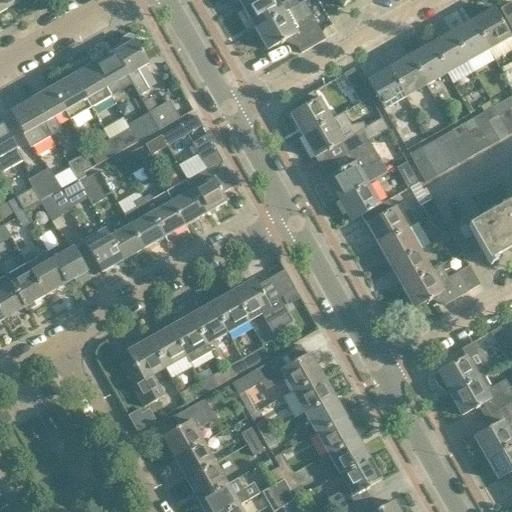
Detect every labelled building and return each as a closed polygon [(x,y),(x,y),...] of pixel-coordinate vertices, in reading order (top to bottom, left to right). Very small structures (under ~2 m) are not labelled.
[(0,0),(0,13),(8,9),(2,0),(0,0)] [(23,0),(2,0),(8,9),(23,0)] [(238,0),(243,9),(259,0),(238,0)] [(255,29),(283,13),(284,14),(298,6),(294,0),(289,0),(279,6),(275,0),(259,0),(243,9),(255,29)] [(501,7),(508,20),(511,17),(511,3),(511,1),(501,7)] [(472,21),(488,50),(494,60),(511,50),(511,41),(493,9),(472,21)] [(284,14),(283,13),(255,29),(267,51),(280,44),(281,45),(284,43),(284,41),(291,37),(297,48),(301,54),(301,55),(326,41),(325,40),(321,32),(311,15),(291,26),(284,14)] [(488,50),(494,61),(494,60),(488,50),(472,21),(451,33),(468,62),(488,50)] [(451,33),(430,45),(447,74),(468,62),(451,33)] [(148,64),(135,41),(133,37),(129,35),(121,40),(121,44),(123,48),(114,53),(128,76),(138,95),(147,90),(136,71),(148,64)] [(430,45),(409,57),(426,86),(447,74),(430,45)] [(93,65),(111,97),(112,97),(107,88),(128,76),(114,53),(93,65)] [(405,98),(426,86),(409,57),(388,69),(405,98)] [(509,84),(511,82),(511,64),(501,70),(508,83),(509,84)] [(73,77),(91,108),(111,97),(93,65),(73,77)] [(344,75),(354,92),(360,104),(370,98),(354,69),(344,75)] [(405,98),(388,69),(367,81),(383,110),(405,98)] [(91,108),(73,77),(52,88),(70,120),(91,108)] [(31,100),(52,136),(62,131),(54,117),(65,112),(70,120),(52,88),(31,100)] [(303,108),(290,115),(302,136),(331,119),(319,99),(314,92),(299,100),(303,108)] [(498,116),(508,110),(511,108),(511,96),(493,107),(498,116)] [(52,136),(31,100),(10,112),(30,149),(52,136)] [(149,113),(158,130),(178,119),(168,102),(149,113)] [(488,122),(498,116),(493,107),(472,119),(477,128),(488,147),(498,141),(488,122)] [(509,135),(511,133),(511,116),(508,110),(498,116),(509,135)] [(149,113),(138,119),(148,136),(158,130),(149,113)] [(168,131),(161,135),(167,145),(174,142),(201,126),(196,115),(168,131)] [(498,141),(509,135),(498,116),(488,122),(498,141)] [(338,133),(331,119),(302,136),(314,158),(315,158),(327,151),(328,152),(332,150),(331,149),(339,144),(344,154),(369,141),(368,138),(362,129),(358,122),(338,133)] [(456,140),(467,134),(477,128),(472,119),(451,131),(456,140)] [(0,127),(0,167),(3,173),(24,162),(3,125),(0,127)] [(477,128),(467,134),(478,153),(488,147),(477,128)] [(129,129),(109,140),(117,154),(137,142),(129,129)] [(451,131),(431,143),(447,171),(457,165),(446,146),(456,140),(451,131)] [(467,159),(478,153),(467,134),(456,140),(467,159)] [(151,141),(144,145),(150,155),(157,151),(167,145),(161,135),(151,141)] [(192,144),(207,170),(188,181),(206,214),(227,202),(222,194),(236,186),(207,136),(192,144)] [(117,154),(109,140),(88,152),(96,166),(117,154)] [(457,165),(467,159),(456,140),(446,146),(457,165)] [(326,180),(338,200),(369,183),(361,170),(380,160),(369,141),(344,154),(351,166),(343,170),(342,169),(339,171),(339,172),(326,180)] [(410,155),(414,163),(425,157),(436,177),(447,171),(431,143),(410,155)] [(136,150),(120,159),(127,173),(143,164),(136,150)] [(67,164),(68,164),(77,181),(85,176),(83,173),(91,168),(84,155),(67,164)] [(414,163),(426,183),(436,177),(425,157),(414,163)] [(120,177),(127,173),(120,159),(113,164),(120,177)] [(49,169),(38,176),(50,196),(61,190),(53,177),(49,169)] [(408,189),(419,183),(412,172),(402,177),(408,189)] [(77,181),(82,190),(84,193),(91,206),(105,198),(92,175),(86,179),(85,176),(77,181)] [(28,182),(39,202),(50,196),(38,176),(28,182)] [(61,190),(50,196),(61,216),(72,210),(68,202),(84,193),(82,190),(77,181),(61,190)] [(185,226),(206,214),(188,181),(166,193),(185,226)] [(381,205),(369,183),(338,200),(351,222),(381,205)] [(166,193),(153,201),(150,196),(143,200),(164,238),(185,226),(166,193)] [(61,216),(50,196),(39,202),(51,222),(61,216)] [(16,215),(23,212),(16,199),(9,203),(14,212),(15,213),(16,215)] [(366,225),(378,246),(408,229),(418,223),(406,202),(396,208),(391,199),(381,205),(368,213),(361,216),(366,225)] [(144,249),(164,238),(143,200),(137,203),(140,208),(126,215),(131,225),(130,225),(144,249)] [(422,206),(428,217),(439,211),(432,200),(422,206)] [(468,228),(469,228),(490,266),(492,265),(489,260),(511,247),(511,203),(503,209),(501,206),(500,206),(502,209),(494,214),(492,211),(491,211),(493,214),(473,226),(473,225),(468,228)] [(446,223),(439,211),(428,217),(435,229),(446,223)] [(30,224),(23,212),(16,215),(23,228),(30,224)] [(113,235),(109,228),(105,230),(123,261),(144,249),(130,225),(113,235)] [(408,229),(378,246),(390,267),(420,250),(408,229)] [(101,273),(123,261),(105,230),(86,241),(91,248),(88,250),(101,273)] [(452,259),(462,254),(456,242),(446,248),(452,259)] [(91,280),(74,249),(62,256),(57,248),(48,253),(66,284),(74,280),(77,287),(91,280)] [(390,267),(402,288),(432,271),(420,250),(390,267)] [(45,296),(66,284),(48,253),(27,265),(32,273),(45,296)] [(45,296),(32,273),(27,265),(7,276),(25,308),(45,296)] [(432,271),(402,288),(414,309),(427,302),(428,303),(431,301),(431,300),(438,295),(445,306),(480,286),(469,267),(448,279),(441,266),(432,271)] [(271,278),(282,297),(287,306),(300,299),(295,289),(284,271),(271,278)] [(0,280),(0,312),(4,320),(25,308),(7,276),(0,280)] [(253,280),(232,293),(249,321),(262,314),(269,327),(278,328),(284,324),(288,316),(278,299),(267,305),(263,297),(264,296),(262,293),(261,293),(257,287),(253,280)] [(232,293),(211,304),(228,333),(249,321),(232,293)] [(211,304),(190,317),(206,345),(228,333),(211,304)] [(206,345),(190,317),(169,328),(186,357),(190,365),(211,353),(206,345)] [(148,340),(165,369),(186,357),(169,328),(148,340)] [(490,333),(500,351),(507,363),(511,360),(511,348),(510,345),(500,328),(490,333)] [(165,369),(148,340),(127,352),(132,360),(120,366),(144,408),(164,396),(152,376),(165,369)] [(263,348),(254,353),(243,359),(249,370),(269,358),(263,348)] [(279,358),(255,372),(232,385),(239,396),(261,383),(266,391),(285,380),(292,392),(322,376),(310,354),(297,362),(296,361),(292,363),(293,364),(285,368),(279,358)] [(478,379),(466,357),(437,374),(435,376),(434,380),(438,388),(442,389),(445,387),(449,395),(478,379)] [(238,376),(249,370),(243,359),(232,366),(238,376)] [(292,392),(304,413),(334,397),(322,376),(292,392)] [(478,379),(449,395),(462,416),(474,409),(475,410),(479,408),(478,407),(486,403),(492,414),(511,402),(511,392),(505,381),(491,389),(483,376),(478,379)] [(213,377),(201,383),(207,393),(219,387),(213,377)] [(195,400),(207,393),(201,383),(190,390),(195,400)] [(4,401),(27,450),(62,433),(39,384),(4,401)] [(316,434),(346,418),(334,397),(304,413),(316,434)] [(174,460),(204,443),(197,430),(216,419),(205,401),(173,419),(181,415),(187,426),(179,430),(179,429),(162,438),(174,460)] [(511,402),(492,414),(498,424),(490,428),(490,427),(486,429),(486,431),(473,438),(486,460),(511,445),(511,402)] [(357,438),(346,418),(316,434),(328,455),(357,438)] [(256,426),(263,437),(272,432),(266,420),(256,426)] [(240,434),(247,446),(257,440),(251,428),(240,434)] [(279,443),(272,432),(263,437),(269,448),(279,443)] [(328,455),(340,476),(369,459),(357,438),(328,455)] [(257,440),(247,446),(253,457),(263,452),(257,440)] [(174,460),(186,481),(216,464),(204,443),(174,460)] [(511,445),(486,460),(498,481),(508,475),(511,472),(511,445)] [(275,459),(280,468),(277,469),(283,480),(294,475),(282,455),(275,459)] [(381,481),(369,459),(340,476),(348,489),(328,500),(334,511),(352,511),(364,506),(357,494),(365,490),(366,491),(369,489),(369,488),(381,481)] [(228,485),(216,464),(186,481),(198,502),(228,485)] [(267,475),(274,486),(283,480),(277,469),(267,475)] [(294,475),(283,480),(290,492),(300,486),(294,475)] [(290,492),(283,480),(274,486),(280,497),(290,492)] [(228,485),(198,502),(204,511),(228,511),(240,505),(249,500),(246,493),(239,493),(234,495),(228,485)] [(399,511),(394,502),(381,509),(380,508),(376,510),(377,511),(376,511),(367,511),(364,506),(352,511),(399,511)]
